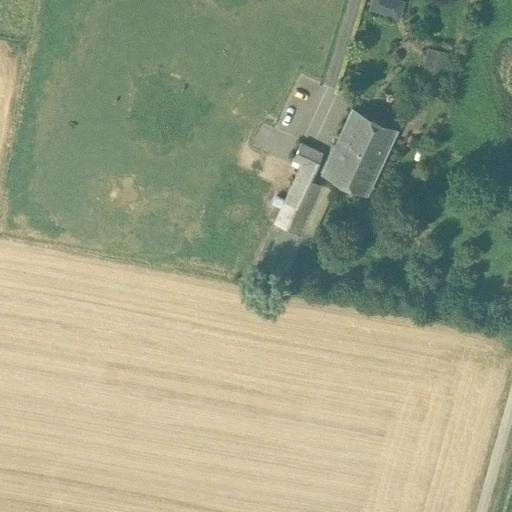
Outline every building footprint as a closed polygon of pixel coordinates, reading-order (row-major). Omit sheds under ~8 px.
[(371,0),(368,11),(397,20),(402,3),(391,0),(371,0)] [(446,53),(430,50),(426,66),(442,70),(446,53)] [(395,129),(353,109),(323,173),(365,193),(395,129)] [(301,142),(293,160),(294,160),(292,164),(299,168),(287,193),(273,222),(283,227),(297,233),(320,184),(310,180),(323,152),(301,142)] [(320,184),(297,233),(294,239),(307,245),(332,190),(320,184)] [(287,193),(272,186),(258,215),(273,222),(287,193)] [(280,233),(294,239),(297,233),(283,227),(280,233)] [(294,239),(280,233),(268,260),(282,266),(294,239)]
